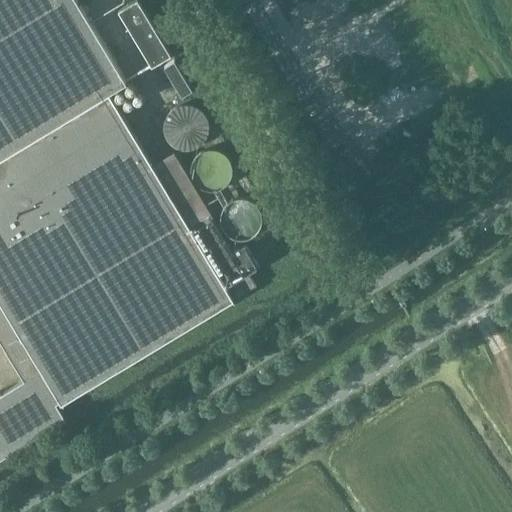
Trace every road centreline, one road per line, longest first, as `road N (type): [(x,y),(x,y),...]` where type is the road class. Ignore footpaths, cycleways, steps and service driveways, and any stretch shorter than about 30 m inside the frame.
road 1 (tertiary): [(144,511),(511,276)]
road 2 (track): [(367,162),(303,57),(393,0)]
